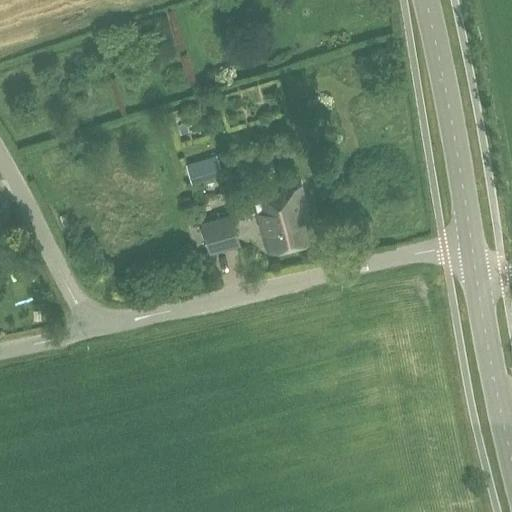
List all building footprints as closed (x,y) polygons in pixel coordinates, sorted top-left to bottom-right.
[(196,137),(194,119),(182,121),(185,138),(196,137)] [(185,164),(191,183),(222,174),(216,154),(185,164)] [(256,198),(259,211),(265,234),(264,234),(268,251),(314,239),(300,185),(261,195),(261,196),(256,198)] [(239,217),(251,215),(246,198),(235,201),(239,217)] [(201,222),(208,248),(225,243),(222,231),(236,226),(233,214),(201,222)]
